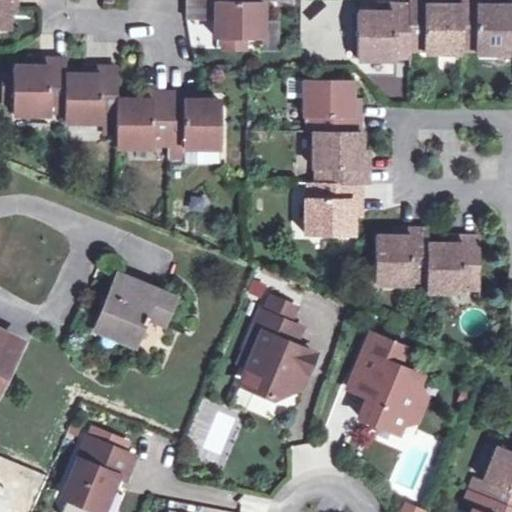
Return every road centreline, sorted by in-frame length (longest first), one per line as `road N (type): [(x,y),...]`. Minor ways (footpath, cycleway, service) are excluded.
road 1 (residential): [(511,118),(400,119),(399,188),(511,190)]
road 2 (residential): [(87,232),(51,324),(0,304)]
road 3 (residential): [(47,0),(47,17),(132,18),(132,0)]
